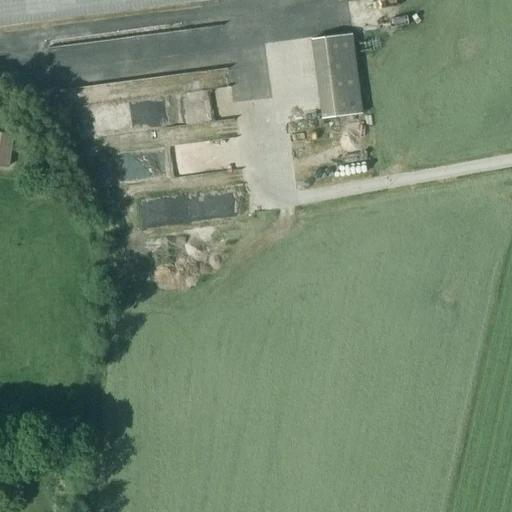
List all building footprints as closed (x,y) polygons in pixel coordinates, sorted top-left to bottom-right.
[(0,0),(0,26),(201,0),(0,0)] [(315,46),(324,126),(365,122),(357,41),(315,46)] [(88,47),(57,52),(64,93),(95,88),(88,47)] [(13,136),(0,133),(0,165),(9,167),(13,136)] [(154,226),(228,218),(224,191),(151,200),(154,226)]
